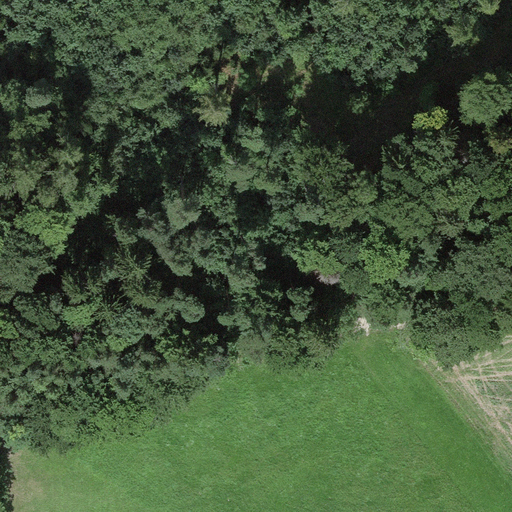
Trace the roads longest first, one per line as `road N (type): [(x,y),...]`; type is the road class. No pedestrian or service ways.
road 1 (track): [(0,413),(381,328)]
road 2 (track): [(381,328),(357,214),(354,128),(511,26)]
road 3 (track): [(381,328),(511,490)]
road 4 (track): [(381,328),(511,297)]
road 5 (track): [(322,0),(354,128)]
